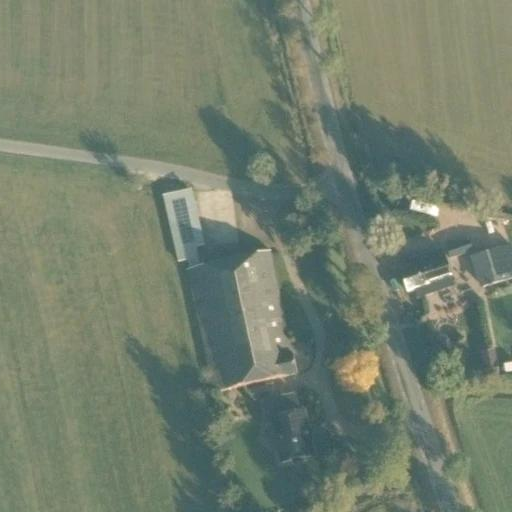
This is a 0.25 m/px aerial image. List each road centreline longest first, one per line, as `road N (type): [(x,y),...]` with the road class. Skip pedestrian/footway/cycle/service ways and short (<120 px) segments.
road 1 (unclassified): [(344,187),(271,194),(0,147)]
road 2 (tertiary): [(443,511),(344,187)]
road 3 (tertiary): [(344,187),(297,0)]
